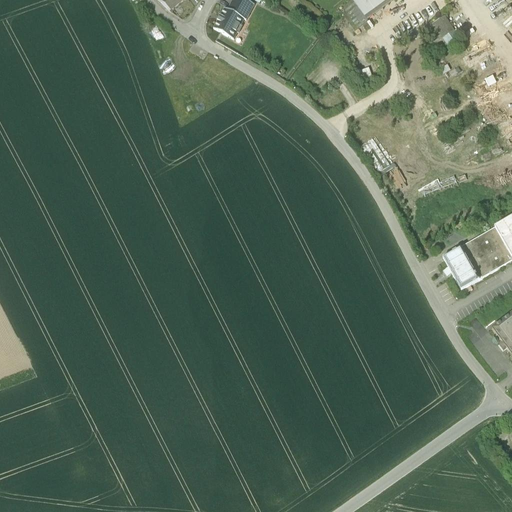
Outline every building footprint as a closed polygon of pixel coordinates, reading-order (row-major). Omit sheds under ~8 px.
[(160,0),(159,2),(169,13),(175,8),(184,0),(160,0)] [(214,29),(213,30),(234,41),(234,40),(233,40),(236,34),(239,35),(242,28),(241,27),(244,21),(246,22),(247,21),(246,21),(254,7),(255,6),(250,4),(242,0),(234,0),(228,11),(224,9),(224,10),(221,18),(220,17),(220,18),(218,22),(217,22),(218,23),(214,30),(214,29)] [(348,17),(354,14),(361,23),(392,0),(354,0),(353,1),(344,8),(343,11),(348,17)] [(445,17),(432,26),(441,40),(454,31),(445,17)] [(340,43),(342,37),(331,33),(329,39),(340,43)] [(465,51),(455,57),(460,65),(470,59),(465,51)] [(511,219),(443,259),(461,291),(511,261),(511,219)] [(511,315),(492,330),(511,356),(511,315)]
